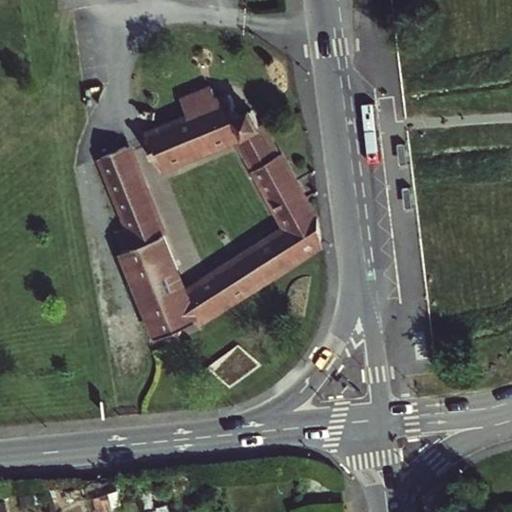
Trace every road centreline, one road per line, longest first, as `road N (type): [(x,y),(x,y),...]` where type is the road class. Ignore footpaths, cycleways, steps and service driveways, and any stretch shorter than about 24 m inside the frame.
road 1 (residential): [(187,442),(237,429),(313,383),(343,338),(355,275)]
road 2 (tertiary): [(355,275),(325,60)]
road 3 (tertiary): [(187,442),(383,419)]
road 4 (tertiary): [(0,460),(187,442)]
road 5 (tertiary): [(383,419),(355,275)]
road 6 (tertiary): [(405,511),(441,458),(511,428)]
road 7 (tertiary): [(383,419),(511,403)]
